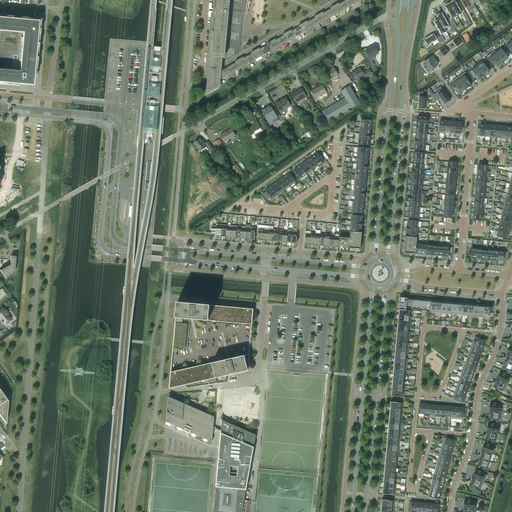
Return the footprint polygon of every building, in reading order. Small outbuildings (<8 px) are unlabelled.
[(240,53),(243,15),(244,0),(217,0),(217,8),(216,14),(214,34),(212,33),(207,93),(218,87),(219,81),(223,79),(223,70),(219,72),(220,64),(240,53)] [(350,7),(350,0),(346,0),(342,2),(341,17),(345,15),(346,9),(350,7)] [(454,0),(449,3),(457,16),(462,13),(454,0)] [(473,3),(471,0),(463,0),(462,1),(466,8),(473,4),(473,3)] [(341,17),(342,2),(339,5),(339,3),(335,5),(334,16),(337,14),(337,19),(341,17)] [(449,3),(444,6),(452,19),(457,16),(449,3)] [(334,16),(335,5),(330,8),(330,9),(327,11),(325,26),(329,24),(330,18),(334,16)] [(325,26),(327,11),(323,14),(323,12),(319,14),(318,25),(322,23),(321,28),(325,26)] [(436,16),(438,19),(444,29),(449,26),(441,13),(436,16)] [(318,25),(319,14),(314,17),(314,18),(311,20),(309,35),(313,33),(314,27),(318,25)] [(0,16),(0,83),(18,85),(32,86),(33,77),(33,76),(35,76),(40,22),(40,20),(23,19),(17,18),(0,16)] [(438,19),(434,22),(441,35),(446,32),(444,29),(438,19)] [(309,35),(311,20),(307,23),(307,21),(303,23),(302,34),(306,32),(305,37),(309,35)] [(302,34),(303,23),(299,26),(298,27),(295,29),(293,44),(298,42),(298,36),(302,34)] [(492,28),(490,30),(492,32),(494,31),(500,27),(497,23),(491,27),(492,28)] [(293,44),(295,29),(291,32),(291,30),(287,32),(286,43),(290,41),(289,46),(293,44)] [(286,43),(287,32),(283,35),(283,36),(279,38),(278,53),(282,51),(282,45),(286,43)] [(433,34),(423,40),(425,43),(424,44),(426,48),(431,45),(430,44),(437,40),(436,39),(433,34)] [(465,34),(462,36),(468,43),(472,40),(470,38),(469,39),(465,34)] [(278,53),(279,38),(275,41),(275,39),(271,41),(270,52),(274,50),(273,55),(278,53)] [(270,52),(271,41),(267,44),(267,45),(263,47),(262,62),(266,60),(266,54),(270,52)] [(373,46),(365,51),(366,52),(369,57),(366,58),(371,67),(374,65),(372,60),(374,59),(375,58),(374,56),(377,54),(375,50),(376,49),(374,46),(373,46)] [(262,62),(263,47),(259,50),(259,48),(255,50),(254,61),(258,59),(258,64),(262,62)] [(503,47),(495,53),(503,62),(508,59),(504,53),(506,51),(503,47)] [(254,61),(255,50),(251,53),(251,54),(247,56),(246,71),(250,69),(250,63),(254,61)] [(503,62),(495,53),(494,51),(486,56),(493,65),(496,64),(497,66),(503,62)] [(246,71),(247,56),(243,59),(244,57),(239,59),(238,70),(242,68),(242,73),(246,71)] [(436,67),(435,66),(438,64),(432,56),(424,63),(426,65),(424,67),(429,74),(431,72),(432,72),(433,71),(432,71),(434,70),(433,69),(436,67)] [(238,70),(239,59),(237,61),(235,62),(235,63),(231,65),(230,80),(234,78),(235,72),(238,70)] [(485,60),(477,66),(484,76),(489,72),(485,67),(488,65),(485,60)] [(230,80),(231,65),(223,70),(223,79),(226,77),(226,82),(230,80)] [(484,76),(477,66),(469,72),(472,76),(475,74),(479,80),(479,79),(480,79),(484,76)] [(329,80),(338,76),(334,68),(325,73),(327,77),(323,79),(327,86),(331,84),(329,80)] [(372,75),(369,70),(362,73),(360,68),(351,73),(355,80),(363,76),(365,78),(372,75)] [(465,72),(457,78),(465,89),(466,89),(470,86),(466,80),(469,78),(465,72)] [(465,89),(457,78),(452,81),(460,93),(465,89)] [(326,92),(322,85),(311,91),(316,98),(326,92)] [(328,122),(360,104),(349,86),(341,91),(345,98),(322,111),(324,114),(322,115),(325,120),(327,119),(328,122)] [(437,92),(434,95),(438,100),(440,98),(445,104),(450,100),(440,86),(435,90),(437,92)] [(306,97),(301,89),(291,95),(296,103),(306,97)] [(368,97),(362,89),(356,93),(362,101),(368,97)] [(419,97),(418,109),(425,109),(425,106),(428,106),(428,101),(426,101),(426,97),(419,97)] [(290,106),(285,98),(275,103),(282,116),(283,116),(284,115),(285,114),(285,113),(285,112),(285,111),(284,110),(290,106)] [(268,107),(262,111),(268,121),(270,125),(271,125),(273,124),(278,121),(279,122),(282,121),(277,112),(274,113),(270,106),(269,107),(269,106),(268,107)] [(360,117),(359,123),(371,124),(371,118),(371,114),(363,114),(363,117),(360,117)] [(162,134),(164,118),(161,117),(154,121),(149,121),(148,128),(147,128),(146,132),(138,137),(137,147),(140,147),(148,142),(147,143),(149,143),(150,143),(151,141),(162,134)] [(244,126),(243,127),(250,136),(254,134),(253,133),(260,129),(254,117),(241,124),(242,125),(243,125),(244,126)] [(456,123),(455,134),(461,135),(461,133),(463,133),(464,127),(461,127),(462,123),(456,123)] [(484,137),(485,125),(480,125),(480,129),(477,128),(477,135),(479,135),(479,136),(484,137)] [(235,136),(231,129),(220,135),(224,142),(230,139),(231,140),(234,139),(233,137),(235,136)] [(214,150),(208,142),(204,144),(200,139),(193,143),(200,152),(207,147),(211,152),(214,150)] [(223,146),(219,139),(213,143),(217,149),(223,146)] [(318,166),(326,161),(321,155),(320,156),(318,153),(312,157),(318,166)] [(312,170),(318,166),(312,157),(306,161),(312,170)] [(306,174),(312,170),(306,161),(300,166),(306,174)] [(199,164),(194,167),(196,171),(199,175),(204,172),(201,167),(203,166),(201,163),(199,164)] [(236,164),(230,168),(239,181),(243,178),(242,176),(244,175),(236,164)] [(299,180),(306,174),(300,166),(294,170),(296,172),(294,173),(299,180)] [(196,171),(192,174),(197,182),(202,179),(199,175),(196,171)] [(289,173),(283,178),(289,187),(291,189),(297,184),(295,182),(289,173)] [(283,178),(277,182),(283,191),(289,187),(283,178)] [(277,182),(271,186),(278,195),(283,191),(277,182)] [(266,192),(262,195),(267,202),(272,199),(278,195),(271,186),(265,190),(266,192)] [(209,190),(204,193),(210,201),(215,198),(209,190)] [(204,193),(199,197),(205,204),(210,201),(204,193)] [(191,208),(188,210),(192,215),(194,213),(195,214),(201,210),(194,201),(189,205),(191,208)] [(511,223),(511,218),(511,217),(501,215),(500,220),(500,221),(501,220),(511,223)] [(212,226),(211,234),(216,235),(216,236),(221,237),(222,225),(217,224),(217,226),(212,226)] [(507,239),(508,234),(498,231),(496,236),(497,236),(497,240),(503,240),(503,238),(507,239)] [(339,237),(339,246),(349,247),(349,248),(360,250),(361,233),(350,232),(349,238),(344,238),(339,237)] [(405,242),(404,253),(405,254),(409,254),(415,254),(415,255),(415,253),(421,254),(424,254),(425,254),(426,243),(424,243),(423,245),(421,245),(416,244),(417,238),(406,237),(405,237),(405,238),(405,241),(405,242)] [(443,246),(442,256),(447,256),(448,253),(452,253),(453,248),(443,247),(443,246)] [(506,258),(507,252),(504,252),(504,250),(499,250),(498,261),(503,261),(503,258),(506,258)] [(15,264),(16,256),(10,256),(10,265),(0,270),(6,279),(14,272),(15,264)] [(252,324),(253,309),(196,304),(192,303),(190,303),(190,304),(177,302),(176,306),(177,307),(177,314),(176,314),(175,318),(176,318),(175,323),(182,323),(182,318),(189,319),(189,318),(195,318),(195,319),(197,320),(201,320),(206,320),(252,324)] [(3,308),(0,309),(0,320),(3,325),(11,320),(7,314),(8,314),(5,310),(5,311),(3,308)] [(185,345),(187,324),(175,323),(173,347),(185,348),(185,345)] [(483,346),(485,341),(483,340),(483,339),(480,338),(480,339),(475,337),(473,342),(483,346)] [(482,351),(483,347),(483,346),(473,342),(471,347),(474,349),(482,351)] [(478,361),(480,357),(480,356),(472,354),(469,353),(467,358),(470,359),(478,361)] [(234,374),(248,371),(248,370),(249,354),(231,359),(231,360),(226,361),(225,360),(223,360),(220,361),(219,361),(214,362),(215,364),(181,372),(180,370),(171,372),(170,372),(169,384),(169,389),(169,388),(172,388),(174,387),(174,386),(186,384),(186,382),(189,382),(189,383),(194,382),(193,381),(196,380),(197,381),(201,380),(201,379),(204,378),(204,380),(208,379),(208,377),(211,377),(211,378),(217,376),(218,377),(227,375),(228,375),(229,375),(234,374)] [(511,371),(511,363),(504,361),(502,368),(511,371)] [(474,371),(476,367),(476,366),(468,364),(465,363),(463,368),(474,371)] [(472,376),(474,372),(474,371),(463,368),(462,373),(465,374),(472,376)] [(507,385),(511,378),(500,373),(497,380),(507,385)] [(469,387),(470,382),(470,381),(463,379),(460,378),(458,383),(461,384),(469,387)] [(504,392),(507,385),(497,380),(493,387),(504,392)] [(465,397),(466,392),(467,392),(459,389),(456,388),(454,393),(465,397)] [(463,402),(465,397),(454,393),(452,398),(463,402)] [(193,408),(168,397),(166,422),(184,430),(187,423),(190,424),(193,425),(190,432),(212,442),(214,417),(200,410),(198,413),(192,412),(193,408)] [(501,413),(502,405),(490,404),(489,411),(501,413)] [(501,420),(501,413),(489,411),(489,419),(501,420)] [(253,452),(256,435),(222,420),(219,449),(218,462),(218,464),(216,484),(213,511),(246,511),(248,501),(244,500),(246,489),(246,487),(247,484),(253,452)] [(498,434),(500,426),(488,424),(487,431),(496,434),(498,434)] [(495,441),(496,434),(487,431),(485,439),(495,441)] [(453,446),(454,441),(455,441),(452,440),(452,439),(449,438),(449,439),(444,438),(442,443),(453,446)] [(452,451),(453,447),(453,446),(442,443),(441,448),(452,451)] [(491,454),(493,446),(484,444),(482,451),(491,454)] [(450,457),(452,452),(452,451),(441,448),(439,454),(450,457)] [(489,461),(491,454),(482,451),(479,458),(489,461)] [(449,462),(450,457),(439,454),(438,459),(449,462)] [(487,469),(489,461),(479,458),(477,466),(487,469)] [(448,467),(449,462),(438,459),(437,464),(448,467)] [(446,472),(447,468),(448,467),(437,464),(435,469),(446,472)] [(445,478),(446,473),(446,472),(435,469),(434,475),(445,478)] [(483,482),(486,475),(475,470),(472,477),(483,482)] [(443,483),(445,478),(434,475),(432,480),(443,483)] [(480,489),(483,482),(472,477),(469,484),(480,489)] [(442,488),(443,483),(432,480),(431,485),(442,488)] [(440,493),(442,488),(431,485),(430,490),(440,493)] [(439,499),(440,494),(440,493),(430,490),(428,496),(439,499)] [(476,510),(476,502),(464,501),(464,508),(474,509),(476,510)]
